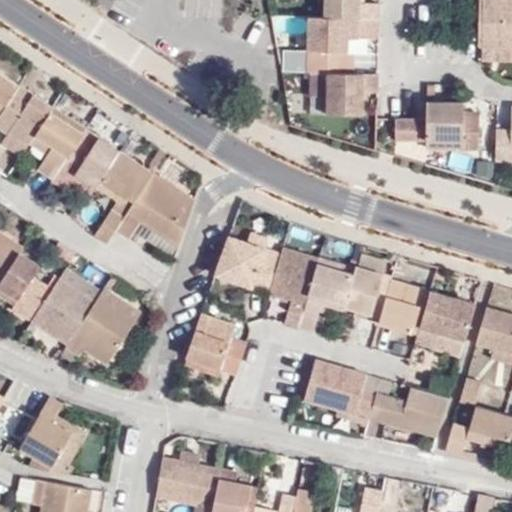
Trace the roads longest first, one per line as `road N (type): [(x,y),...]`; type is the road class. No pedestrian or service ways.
road 1 (tertiary): [(268,171),(8,0)]
road 2 (residential): [(511,485),(240,427)]
road 3 (tertiary): [(511,253),(268,171)]
road 4 (residential): [(240,427),(269,338),(400,372)]
road 5 (residential): [(0,189),(184,283)]
road 6 (residential): [(401,0),(399,68),(452,70),(511,94)]
road 7 (residential): [(152,410),(0,342)]
road 8 (residential): [(184,283),(210,197),(268,171)]
road 9 (residential): [(152,410),(184,283)]
